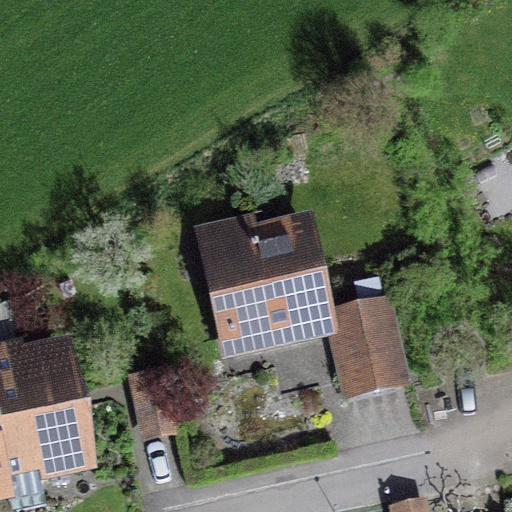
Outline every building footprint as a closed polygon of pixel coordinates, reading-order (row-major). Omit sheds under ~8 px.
[(193,232),(222,366),(328,343),(338,341),(333,317),(312,222),(257,234),(254,219),(193,232)] [(412,391),(393,304),(333,317),(338,341),(328,343),(343,407),(412,391)] [(98,476),(69,345),(25,355),(23,347),(0,352),(0,448),(1,448),(12,495),(98,476)] [(127,383),(143,449),(178,441),(163,375),(127,383)] [(0,508),(14,506),(12,495),(1,448),(0,448),(0,508)] [(428,511),(426,503),(389,511),(428,511)]
